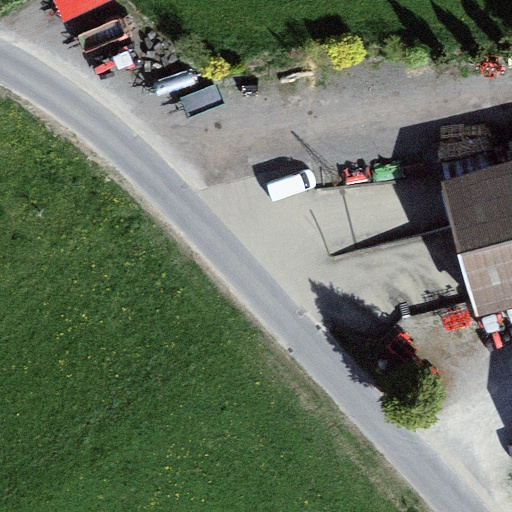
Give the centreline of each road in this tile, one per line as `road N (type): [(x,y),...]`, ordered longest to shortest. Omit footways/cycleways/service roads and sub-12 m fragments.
road 1 (unclassified): [(0,60),(83,117),(180,203),(460,511)]
road 2 (unknown): [(137,165),(511,81)]
